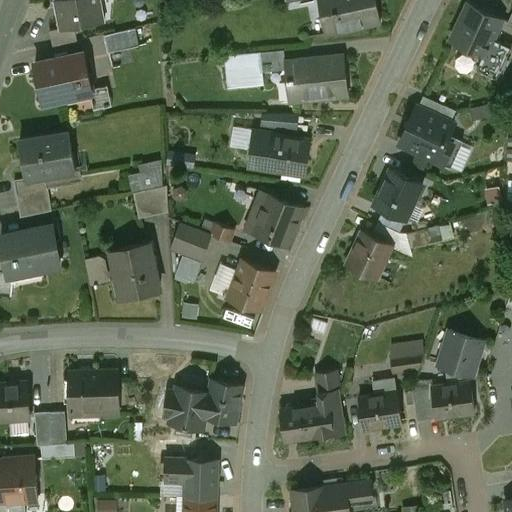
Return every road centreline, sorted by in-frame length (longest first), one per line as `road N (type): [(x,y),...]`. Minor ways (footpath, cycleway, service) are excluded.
road 1 (residential): [(432,0),(268,357)]
road 2 (residential): [(253,473),(465,446),(476,511)]
road 3 (residential): [(268,357),(179,340),(0,340)]
